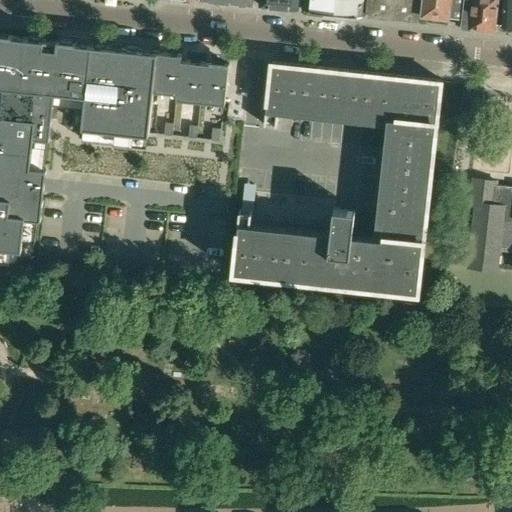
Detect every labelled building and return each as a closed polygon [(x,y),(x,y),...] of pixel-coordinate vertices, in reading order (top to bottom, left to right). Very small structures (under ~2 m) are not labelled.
[(279,8),(279,0),(260,0),(260,6),(278,7),(278,8),(279,8)] [(298,9),(298,0),(279,0),(279,8),(279,9),(280,8),(298,9)] [(306,0),(306,13),(325,14),(325,0),(306,0)] [(325,0),(325,14),(343,16),(344,0),(325,0)] [(344,0),(343,16),(362,18),(363,0),(344,0)] [(367,0),(366,15),(420,19),(421,0),(367,0)] [(449,19),(462,21),(464,0),(426,0),(424,16),(427,17),(427,20),(435,21),(436,18),(449,19)] [(465,0),(462,23),(471,24),(470,30),(494,32),(497,0),(465,0)] [(511,0),(504,0),(502,26),(511,26),(511,0)] [(85,95),(84,107),(82,127),(84,127),(148,134),(149,134),(154,90),(158,51),(158,50),(139,48),(139,49),(127,48),(127,46),(107,44),(107,46),(95,44),(76,42),(77,41),(73,40),(61,39),(58,39),(57,40),(41,39),(29,37),(13,36),(13,34),(0,32),(0,85),(4,86),(1,115),(0,114),(0,246),(19,249),(22,249),(23,239),(25,217),(41,219),(45,188),(47,168),(43,168),(31,166),(34,138),(46,139),(50,139),(54,104),(55,92),(85,95)] [(154,90),(177,93),(181,59),(182,54),(158,51),(154,90)] [(205,62),(181,59),(177,93),(176,98),(201,101),(205,62)] [(205,62),(201,101),(225,103),(229,64),(230,62),(210,60),(209,62),(205,62)] [(271,61),(267,98),(264,124),(266,124),(275,125),(277,126),(278,113),(386,125),(374,236),(353,234),(354,229),(353,229),(355,209),(348,209),(348,208),(334,207),(331,231),(251,223),(252,210),(251,210),(250,211),(245,210),(242,210),(242,209),(240,209),(238,222),(239,222),(239,228),(238,228),(233,272),(419,292),(424,249),(423,248),(423,240),(425,241),(437,131),(435,131),(436,123),(438,123),(442,80),(309,66),(271,61)] [(166,122),(164,134),(172,135),(174,123),(166,122)] [(190,125),(189,137),(197,138),(198,126),(190,125)] [(213,127),(211,139),(219,140),(221,128),(213,127)] [(511,187),(497,186),(497,182),(475,180),(472,204),(476,204),(469,265),(497,269),(499,249),(511,250),(511,187)] [(47,497),(59,497),(66,497),(67,485),(48,485),(47,497)]
